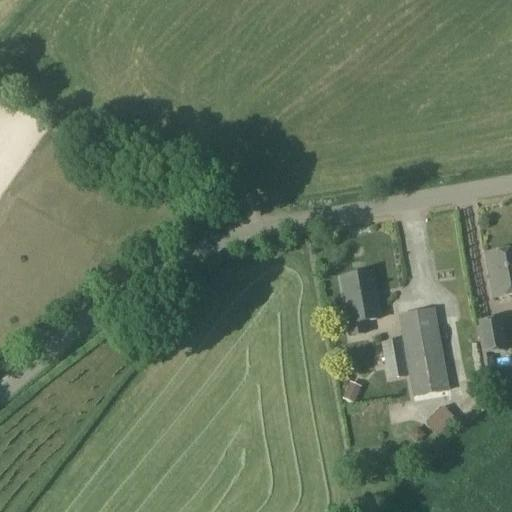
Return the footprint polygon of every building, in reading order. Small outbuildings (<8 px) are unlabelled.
[(492,299),(511,295),(511,251),(485,256),(492,299)] [(349,337),(365,333),(364,323),(380,319),(371,274),(340,279),(349,337)] [(413,397),(449,392),(435,309),(399,315),(413,397)] [(476,323),(482,355),(488,354),(506,351),(500,319),(476,323)] [(389,381),(407,378),(401,341),(383,344),(389,381)] [(488,354),(482,355),(487,388),(493,387),(493,382),(495,382),(491,357),(488,358),(488,354)] [(356,402),(360,380),(339,376),(335,398),(356,402)] [(441,438),(457,421),(444,409),(428,426),(441,438)]
